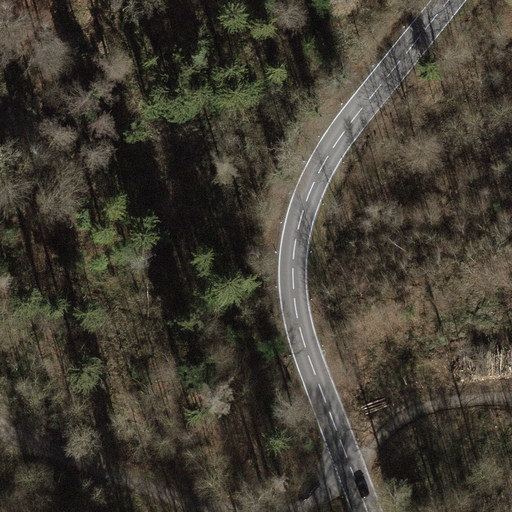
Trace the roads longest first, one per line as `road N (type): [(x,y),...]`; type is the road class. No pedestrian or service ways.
road 1 (unclassified): [(446,0),(340,136),(298,229),(300,329),(364,511)]
road 2 (track): [(0,436),(212,511)]
road 3 (track): [(511,397),(457,399),(410,413),(348,469)]
